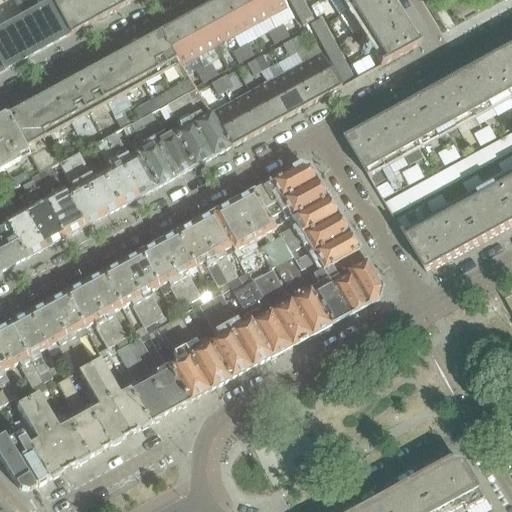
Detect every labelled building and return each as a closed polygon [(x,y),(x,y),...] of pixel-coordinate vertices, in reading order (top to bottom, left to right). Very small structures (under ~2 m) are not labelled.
[(10,0),(21,19),(0,29),(0,75),(69,38),(108,17),(108,16),(112,14),(112,15),(126,7),(126,6),(129,4),(130,5),(138,0),(10,0)] [(251,30),(234,0),(222,0),(213,5),(232,40),(251,30)] [(269,20),(257,0),(234,0),(251,30),(269,20)] [(287,11),(281,0),(257,0),(269,20),(287,11)] [(305,8),(301,0),(290,7),(294,14),(305,8)] [(419,48),(388,0),(344,0),(386,66),(419,48)] [(232,40),(213,5),(195,15),(214,50),(232,40)] [(309,15),(306,10),(305,8),(294,14),(298,21),(309,15)] [(214,50),(195,15),(177,25),(196,60),(214,50)] [(313,22),(309,15),(298,21),(302,29),(308,25),(313,22)] [(325,29),(324,26),(321,21),(309,28),(314,35),(325,29)] [(196,60),(177,25),(159,35),(177,67),(178,66),(179,66),(180,69),(196,60)] [(289,40),(282,28),(274,32),(281,44),(289,40)] [(329,37),(325,29),(314,35),(318,43),(329,37)] [(281,44),(274,32),(267,36),(273,48),(281,44)] [(44,142),(125,98),(178,69),(177,67),(159,35),(32,104),(26,107),(25,107),(5,118),(26,156),(38,177),(38,178),(51,173),(50,170),(57,166),(44,142)] [(333,44),(329,37),(318,43),(322,51),(333,44)] [(304,52),(297,40),(289,44),(296,56),(304,52)] [(296,56),(289,44),(282,48),(288,60),(296,56)] [(338,52),(335,47),(333,44),(322,51),(326,58),(338,52)] [(253,59),(246,47),(239,51),(245,63),(253,59)] [(245,63),(239,51),(231,55),(237,67),(245,63)] [(367,177),(511,97),(511,51),(347,143),(367,177)] [(342,60),(338,52),(326,58),(331,66),(342,60)] [(340,91),(320,56),(302,66),(321,101),(340,91)] [(268,71),(261,59),(253,63),(260,76),(268,71)] [(346,67),(342,60),(331,66),(335,74),(346,68),(346,67)] [(260,76),(253,63),(246,67),(253,80),(260,76)] [(321,101),(302,66),(284,76),(303,111),(321,101)] [(217,78),(210,67),(203,71),(209,83),(217,78)] [(350,75),(346,68),(335,74),(339,81),(350,75)] [(209,83),(203,71),(195,75),(201,87),(209,83)] [(355,83),(350,75),(339,81),(343,89),(343,90),(355,83)] [(303,111),(284,76),(266,86),(285,121),(303,111)] [(232,91),(225,79),(218,83),(224,95),(232,91)] [(230,151),(210,117),(202,104),(194,110),(191,105),(199,99),(194,90),(189,82),(171,92),(213,160),(230,151)] [(224,95),(218,83),(210,87),(217,99),(224,95)] [(285,121),(266,86),(248,96),(267,131),(285,121)] [(213,160),(171,92),(151,103),(157,114),(159,113),(166,108),(166,109),(172,119),(180,131),(174,134),(196,170),(213,160)] [(267,131),(248,96),(230,106),(249,141),(267,131)] [(155,114),(150,106),(138,113),(143,121),(155,114)] [(249,141),(230,106),(210,117),(230,151),(249,141)] [(166,109),(159,113),(165,124),(172,119),(166,109)] [(196,170),(174,134),(164,140),(151,117),(143,122),(177,180),(196,170)] [(18,160),(26,156),(5,118),(0,120),(0,174),(20,164),(18,160)] [(177,180),(143,122),(139,124),(122,133),(127,142),(135,138),(139,145),(134,148),(159,190),(177,180)] [(496,141),(490,129),(482,133),(489,145),(496,141)] [(489,145),(482,133),(475,137),(481,149),(489,145)] [(511,136),(471,158),(385,206),(393,220),(479,173),(511,155),(511,136)] [(159,190),(134,148),(132,149),(136,156),(128,161),(115,137),(107,141),(142,199),(159,190)] [(142,199),(107,141),(95,148),(109,172),(102,175),(122,210),(142,199)] [(461,161),(454,149),(446,153),(453,165),(461,161)] [(453,165),(446,153),(439,157),(445,169),(453,165)] [(122,210),(102,175),(92,181),(78,157),(70,161),(103,220),(122,210)] [(103,220),(70,161),(59,168),(72,192),(65,196),(85,230),(103,220)] [(511,175),(511,173),(506,163),(499,167),(505,179),(511,175)] [(425,180),(418,168),(410,172),(417,184),(425,180)] [(275,206),(315,183),(308,172),(298,169),(253,193),(264,213),(271,208),(267,202),(271,199),(275,206)] [(417,184),(410,172),(403,176),(410,188),(417,184)] [(85,230),(65,196),(64,196),(51,173),(38,178),(38,177),(30,181),(36,193),(37,192),(66,241),(85,230)] [(15,190),(29,182),(25,174),(11,182),(15,190)] [(484,190),(478,178),(471,182),(477,194),(484,190)] [(477,194),(471,182),(463,187),(469,198),(477,194)] [(14,190),(10,183),(0,188),(0,191),(3,197),(14,190)] [(290,221),(325,200),(315,183),(275,206),(271,208),(264,213),(269,222),(285,212),(290,221)] [(427,276),(511,229),(511,183),(406,241),(427,276)] [(37,192),(36,193),(26,198),(32,208),(24,212),(46,251),(66,241),(37,192)] [(14,200),(11,193),(0,198),(0,200),(3,206),(14,200)] [(269,222),(264,213),(253,193),(233,204),(255,244),(275,233),(279,239),(284,236),(278,227),(274,230),(269,222)] [(449,210),(442,198),(435,202),(441,214),(449,210)] [(262,259),(336,217),(325,200),(290,221),(295,229),(284,236),(279,239),(280,240),(258,252),(262,259)] [(441,214),(435,202),(427,206),(434,218),(441,214)] [(46,251),(24,212),(17,216),(11,204),(0,210),(0,212),(0,213),(27,262),(46,251)] [(255,244),(233,204),(213,215),(235,255),(255,244)] [(0,276),(27,262),(0,213),(0,276)] [(225,261),(235,255),(213,215),(194,225),(234,295),(250,286),(245,277),(237,281),(225,261)] [(311,255),(347,235),(336,217),(262,259),(271,273),(274,271),(290,262),(292,261),(296,259),(293,255),(306,247),(311,255)] [(412,230),(405,218),(397,223),(403,235),(412,230)] [(234,295),(194,225),(176,235),(196,271),(203,267),(217,292),(226,287),(231,296),(232,296),(234,295)] [(196,271),(176,235),(158,245),(192,306),(200,301),(186,276),(196,271)] [(321,272),(358,253),(347,235),(311,255),(297,262),(296,259),(292,261),(300,274),(316,264),(321,272)] [(192,306),(158,245),(140,255),(160,290),(159,291),(163,298),(170,294),(180,312),(178,313),(181,319),(193,312),(190,307),(192,306)] [(368,308),(347,275),(338,281),(331,269),(358,254),(358,253),(321,272),(351,318),(368,308)] [(381,292),(358,254),(331,269),(338,281),(347,275),(368,308),(378,303),(381,292)] [(158,291),(159,291),(160,290),(140,255),(121,265),(158,332),(168,326),(174,323),(171,317),(163,321),(149,296),(158,291)] [(331,328),(304,283),(290,262),(274,271),(292,302),(289,303),(310,340),(331,328)] [(158,332),(121,265),(102,276),(122,311),(129,307),(147,338),(158,332)] [(351,318),(321,272),(304,283),(331,328),(351,318)] [(310,340),(289,303),(272,274),(253,284),(252,284),(270,314),(290,351),(310,340)] [(125,319),(121,312),(122,311),(102,276),(84,286),(122,352),(128,348),(130,347),(116,323),(120,320),(121,322),(125,319)] [(290,351),(270,314),(252,284),(250,286),(234,295),(232,296),(249,325),(271,361),(290,351)] [(122,352),(84,286),(66,295),(86,331),(93,327),(106,352),(97,357),(101,364),(108,361),(116,356),(122,352)] [(75,337),(84,332),(86,331),(66,295),(47,306),(85,373),(88,371),(92,368),(75,337)] [(271,361),(249,325),(239,331),(220,298),(209,304),(248,373),(271,361)] [(248,373),(209,304),(198,310),(206,324),(198,329),(204,340),(230,384),(248,373)] [(85,373),(47,306),(28,316),(47,352),(51,359),(59,354),(69,372),(60,378),(63,384),(68,382),(77,377),(85,373)] [(47,352),(28,316),(9,326),(42,388),(52,383),(37,357),(47,352)] [(230,384),(204,340),(192,346),(178,321),(174,323),(168,326),(208,396),(230,384)] [(42,388),(9,326),(0,331),(0,352),(10,372),(18,368),(35,399),(45,394),(42,388)] [(208,396),(168,326),(158,332),(147,338),(150,342),(154,350),(163,345),(175,364),(166,370),(187,407),(208,396)] [(187,407),(166,370),(165,369),(157,373),(141,347),(150,342),(147,338),(130,347),(128,348),(167,418),(187,407)] [(167,418),(128,348),(122,352),(116,356),(134,386),(128,390),(149,428),(167,418)] [(3,376),(10,372),(0,352),(0,393),(7,406),(17,401),(3,376)] [(149,428),(128,390),(126,391),(124,387),(115,393),(98,364),(92,368),(88,371),(85,373),(77,377),(93,405),(84,410),(107,450),(149,428)] [(107,450),(84,410),(68,382),(63,384),(56,388),(77,422),(68,428),(87,461),(107,450)] [(87,461),(68,428),(64,421),(54,427),(40,404),(50,398),(47,393),(45,394),(35,399),(16,410),(22,421),(13,427),(19,438),(47,484),(87,461)] [(35,490),(7,445),(6,446),(0,435),(0,463),(18,491),(28,494),(35,490)] [(47,484),(19,438),(7,445),(35,490),(47,484)] [(456,511),(453,505),(462,500),(460,495),(466,491),(477,510),(488,505),(465,468),(455,465),(383,505),(386,511),(456,511)] [(492,511),(488,505),(477,510),(466,491),(460,495),(462,500),(453,505),(456,511),(492,511)]
